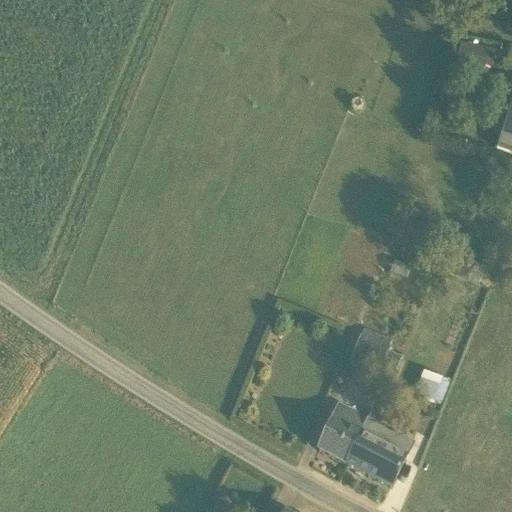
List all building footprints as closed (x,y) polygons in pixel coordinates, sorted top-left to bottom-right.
[(475,67),(478,49),(459,45),(455,63),(475,67)] [(511,104),(496,151),(511,156),(511,104)] [(484,270),(454,259),(448,276),(477,287),(484,270)] [(380,374),(390,346),(393,340),(368,331),(366,338),(360,336),(350,363),(380,374)] [(390,346),(380,374),(393,379),(403,351),(390,346)] [(424,373),(418,394),(445,402),(452,381),(424,373)] [(318,452),(344,466),(359,438),(358,438),(368,423),(341,409),(333,424),(318,452)] [(359,438),(344,466),(390,490),(405,462),(384,451),(391,435),(368,423),(358,438),(359,438)]
